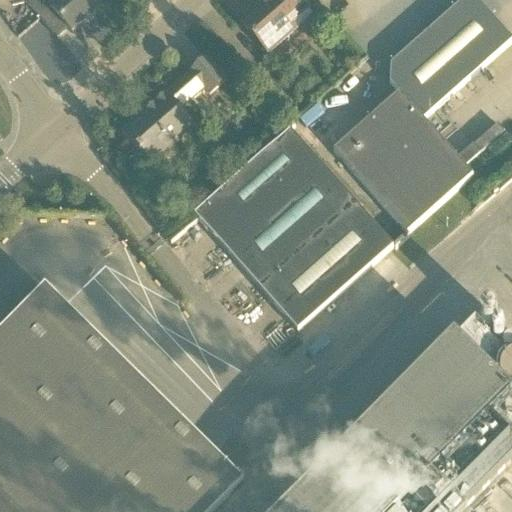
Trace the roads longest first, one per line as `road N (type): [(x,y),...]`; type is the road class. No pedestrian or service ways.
road 1 (residential): [(292,421),(52,132)]
road 2 (residential): [(52,132),(195,0)]
